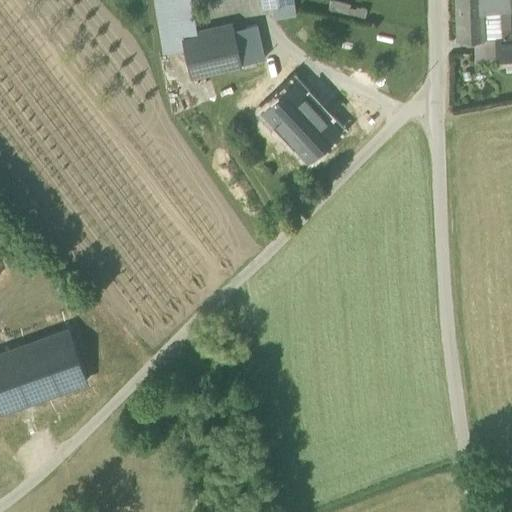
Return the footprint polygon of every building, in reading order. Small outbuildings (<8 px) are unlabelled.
[(155,0),(164,53),(184,50),(182,40),(183,40),(180,20),(195,18),(191,0),(155,0)] [(330,0),(328,9),(347,14),(349,6),(349,5),(331,0),(330,0)] [(474,39),(483,39),(482,13),(481,0),(457,0),(459,40),(474,39)] [(481,0),(482,13),(501,12),(509,12),(508,0),(481,0)] [(272,6),(274,19),(296,15),(294,2),(272,6)] [(347,14),(354,16),(356,8),(349,6),(347,14)] [(354,17),(364,19),(366,10),(356,8),(354,16),(354,17)] [(501,30),(501,12),(482,13),(483,39),(495,39),(502,38),(501,30)] [(501,30),(510,29),(509,12),(501,12),(501,30)] [(190,76),(242,64),(234,30),(234,29),(198,37),(195,18),(180,20),(183,40),(182,40),(184,50),(190,76)] [(234,30),(242,64),(264,59),(256,24),(234,30)] [(511,37),(511,29),(510,29),(501,30),(502,38),(511,37)] [(495,39),(496,62),(505,62),(511,61),(511,37),(502,38),(495,39)] [(475,63),(496,62),(495,39),(483,39),(474,39),(475,63)] [(255,97),(266,109),(290,87),(279,75),(255,97)] [(290,86),(290,87),(266,109),(265,110),(308,156),(337,129),(303,92),(299,96),(290,86)] [(0,354),(0,403),(2,409),(85,379),(67,330),(0,354)]
